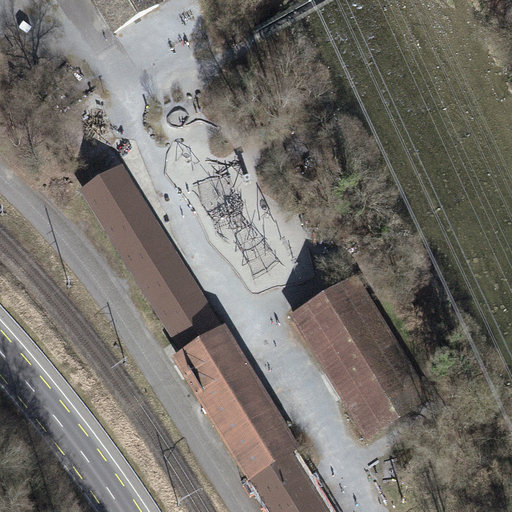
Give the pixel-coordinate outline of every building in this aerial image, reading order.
[(94,0),(114,34),(138,20),(161,6),(157,0),(94,0)] [(222,329),(121,169),(81,194),(181,355),(222,329)] [(435,404),(360,280),(294,320),(368,444),(435,404)] [(297,455),(226,332),(172,364),(242,486),(253,480),(292,458),(297,455)] [(323,511),(292,458),(253,480),(271,511),(323,511)]
